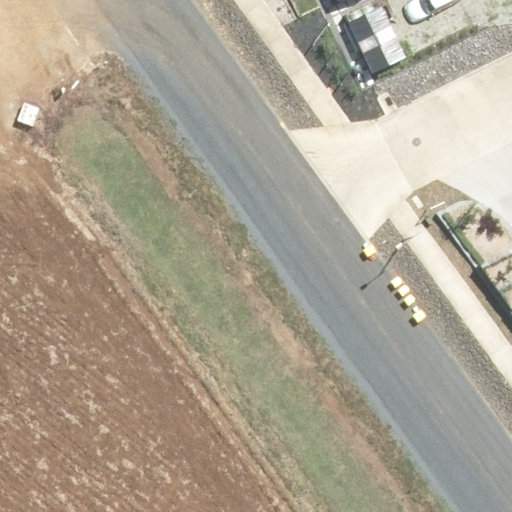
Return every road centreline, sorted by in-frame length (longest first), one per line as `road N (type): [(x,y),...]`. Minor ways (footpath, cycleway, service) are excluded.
road 1 (unclassified): [(296,222),(508,511)]
road 2 (unclassified): [(136,0),(296,222)]
road 3 (residential): [(296,222),(511,113)]
